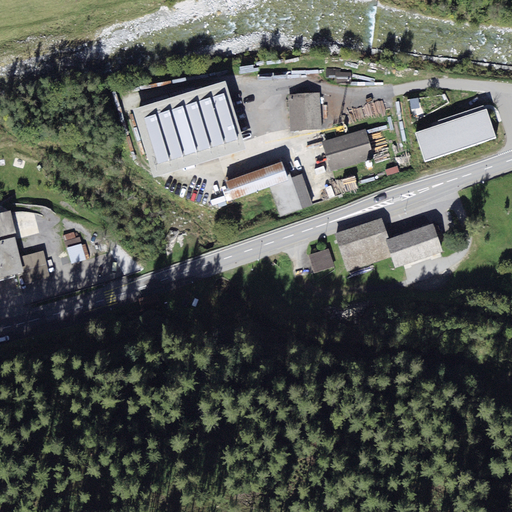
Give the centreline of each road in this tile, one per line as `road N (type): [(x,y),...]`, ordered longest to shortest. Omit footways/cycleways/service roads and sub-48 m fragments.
road 1 (primary): [(0,325),(159,281),(511,159)]
road 2 (unknown): [(291,235),(312,286),(325,292),(412,279),(465,249),(450,181)]
